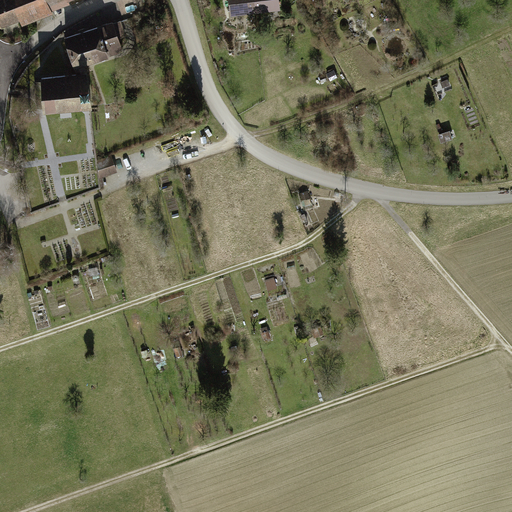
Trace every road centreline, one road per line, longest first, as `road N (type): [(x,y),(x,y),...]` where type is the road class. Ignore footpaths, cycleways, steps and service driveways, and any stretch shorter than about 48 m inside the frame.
road 1 (track): [(31,511),(503,341)]
road 2 (track): [(367,189),(295,247),(37,336)]
road 3 (tertiary): [(511,195),(376,192),(267,154),(223,113)]
road 4 (track): [(376,192),(511,350)]
road 5 (tertiary): [(180,0),(206,86),(223,113)]
